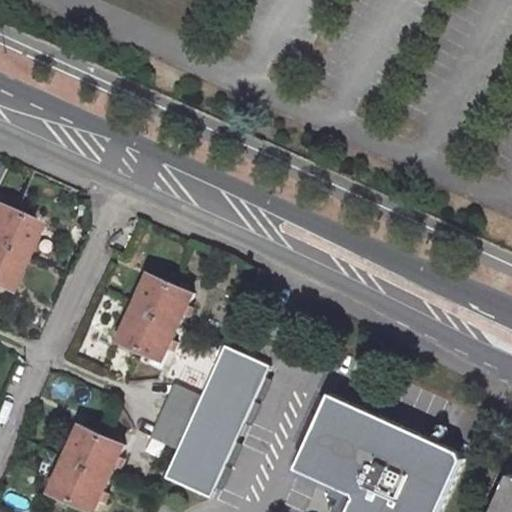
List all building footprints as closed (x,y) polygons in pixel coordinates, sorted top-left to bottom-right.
[(0,210),(0,289),(2,290),(30,224),(0,210)] [(145,276),(116,340),(162,360),(188,295),(145,276)] [(273,367),(227,347),(168,478),(213,498),(273,367)] [(171,385),(147,438),(175,451),(199,398),(171,385)] [(321,487),(331,511),(334,511),(336,508),(343,511),(435,511),(463,451),(329,391),(296,464),(335,481),(330,491),(321,487)] [(78,427),(49,491),(93,511),(122,447),(78,427)] [(511,511),(511,471),(492,511),(511,511)]
